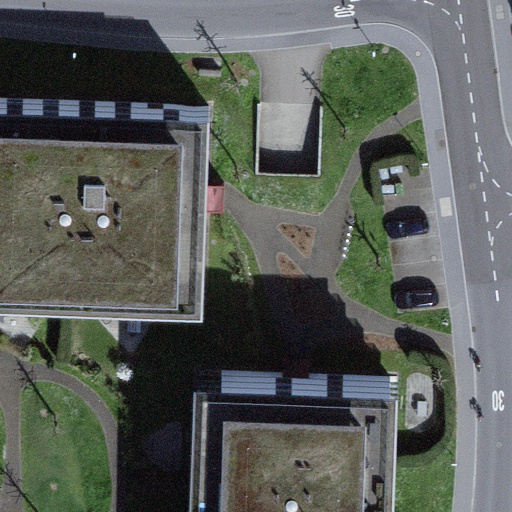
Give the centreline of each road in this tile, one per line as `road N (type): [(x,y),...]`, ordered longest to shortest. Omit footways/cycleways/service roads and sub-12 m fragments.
road 1 (residential): [(368,0),(180,15),(28,0)]
road 2 (residential): [(503,511),(508,457),(486,210)]
road 3 (residential): [(486,210),(457,0)]
